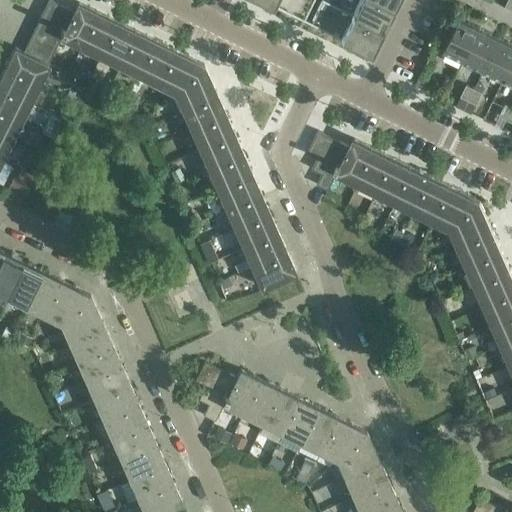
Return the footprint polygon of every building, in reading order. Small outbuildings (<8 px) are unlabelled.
[(74,10),(53,0),(48,0),(44,9),(69,21),(74,10)] [(313,0),(267,0),(274,3),(274,2),(305,17),(313,0)] [(383,28),(352,13),(353,12),(329,0),(320,0),(310,20),(341,35),(341,36),(372,52),(383,28)] [(383,28),(394,5),(383,0),(358,0),(353,12),(352,13),(383,28)] [(82,45),(98,11),(78,1),(74,10),(69,21),(64,31),(62,35),(82,45)] [(69,21),(44,9),(39,19),(64,31),(69,21)] [(101,55),(117,21),(98,11),(82,45),(101,55)] [(464,60),(480,27),(460,17),(444,50),(464,60)] [(64,31),(39,19),(34,29),(59,41),(62,35),(64,31)] [(120,64),(137,30),(117,21),(101,55),(120,64)] [(483,70),(499,37),(480,27),(464,60),(483,70)] [(59,41),(34,29),(29,39),(54,51),(59,41)] [(139,74),(156,40),(137,30),(120,64),(139,74)] [(503,79),(511,60),(511,42),(499,37),(483,70),(503,79)] [(54,51),(29,39),(24,50),(48,62),(54,51)] [(158,83),(175,49),(156,40),(139,74),(158,83)] [(48,62),(24,50),(15,46),(6,66),(39,83),(49,63),(48,62)] [(176,92),(204,64),(175,49),(158,83),(176,92)] [(511,83),(511,60),(503,79),(511,83)] [(218,94),(204,64),(176,92),(183,109),(218,94)] [(428,80),(434,68),(426,64),(420,76),(428,80)] [(0,87),(30,102),(39,83),(6,66),(0,77),(0,87)] [(469,100),(475,88),(467,84),(461,96),(469,100)] [(0,111),(20,121),(30,102),(0,87),(0,111)] [(477,104),(483,92),(475,88),(469,100),(477,104)] [(226,113),(218,94),(183,109),(192,129),(226,113)] [(508,119),(511,110),(511,106),(506,103),(500,115),(508,119)] [(0,134),(11,140),(20,121),(0,111),(0,134)] [(235,133),(226,113),(192,129),(201,148),(235,133)] [(318,157),(329,135),(318,130),(308,152),(318,157)] [(244,153),(235,133),(201,148),(209,168),(244,153)] [(0,158),(1,159),(11,140),(0,134),(0,158)] [(323,173),(328,162),(339,140),(329,135),(318,157),(313,168),(323,173)] [(358,182),(374,148),(354,138),(350,146),(340,167),(338,172),(358,182)] [(340,167),(350,146),(339,140),(328,162),(340,167)] [(377,191),(393,157),(374,148),(358,182),(377,191)] [(252,172),(244,153),(209,168),(218,187),(252,172)] [(396,201),(413,167),(393,157),(377,191),(396,201)] [(329,189),(338,172),(340,167),(328,162),(323,173),(317,183),(329,189)] [(415,210),(432,176),(413,167),(396,201),(415,210)] [(261,192),(252,172),(218,187),(227,207),(261,192)] [(434,219),(451,186),(432,176),(415,210),(434,219)] [(452,228),(481,200),(451,186),(434,219),(452,228)] [(270,211),(261,192),(227,207),(235,226),(270,211)] [(494,230),(481,200),(452,228),(460,246),(494,230)] [(278,231),(270,211),(235,226),(244,246),(278,231)] [(503,250),(494,230),(460,246),(468,265),(503,250)] [(287,250),(278,231),(244,246),(253,266),(287,250)] [(296,271),(287,250),(253,266),(262,286),(296,271)] [(511,270),(503,250),(468,265),(477,285),(511,270)] [(0,291),(6,294),(23,261),(4,251),(0,258),(0,291)] [(25,303),(42,270),(23,261),(6,294),(25,303)] [(44,313),(61,280),(42,270),(25,303),(44,313)] [(511,292),(511,270),(477,285),(486,304),(511,292)] [(62,322),(91,294),(61,280),(44,313),(62,322)] [(445,299),(451,311),(474,299),(468,288),(445,299)] [(511,316),(511,292),(486,304),(494,324),(511,316)] [(104,324),(91,294),(62,322),(70,339),(104,324)] [(511,339),(511,316),(494,324),(503,343),(511,339)] [(113,344),(104,324),(70,339),(78,359),(113,344)] [(511,362),(511,339),(503,343),(511,363),(511,362)] [(121,363),(113,344),(78,359),(87,378),(121,363)] [(204,388),(215,365),(205,360),(194,382),(204,388)] [(130,383),(125,371),(121,363),(87,378),(96,398),(130,383)] [(209,403),(214,392),(225,370),(215,365),(204,388),(199,398),(209,403)] [(244,411),(261,378),(241,368),(237,376),(226,397),(224,402),(244,411)] [(226,397),(237,376),(225,370),(214,392),(226,397)] [(263,421),(280,388),(261,378),(244,411),(263,421)] [(139,403),(130,383),(96,398),(104,417),(139,403)] [(282,430),(299,397),(280,388),(263,421),(282,430)] [(215,419),(224,402),(226,397),(214,392),(209,403),(203,414),(215,419)] [(301,440),(318,407),(299,397),(282,430),(301,440)] [(147,422),(139,403),(104,417),(113,437),(147,422)] [(320,449),(338,416),(318,407),(301,440),(320,449)] [(338,458),(367,430),(338,416),(320,449),(338,458)] [(156,442),(147,422),(113,437),(122,457),(156,442)] [(214,434),(228,440),(232,430),(219,424),(214,434)] [(380,461),(367,430),(338,458),(346,476),(380,461)] [(230,441),(242,447),(247,437),(235,431),(230,441)] [(165,461),(156,442),(122,457),(130,476),(165,461)] [(173,481),(165,461),(130,476),(139,496),(173,481)] [(389,480),(380,461),(346,476),(354,495),(389,480)] [(320,500),(346,491),(341,478),(315,487),(320,500)] [(369,511),(397,500),(389,480),(354,495),(361,511),(369,511)] [(157,511),(182,501),(173,481),(139,496),(146,511),(157,511)] [(485,511),(491,502),(481,497),(473,511),(485,511)] [(402,511),(402,510),(397,500),(369,511),(402,511)] [(498,511),(501,507),(491,502),(485,511),(498,511)]
